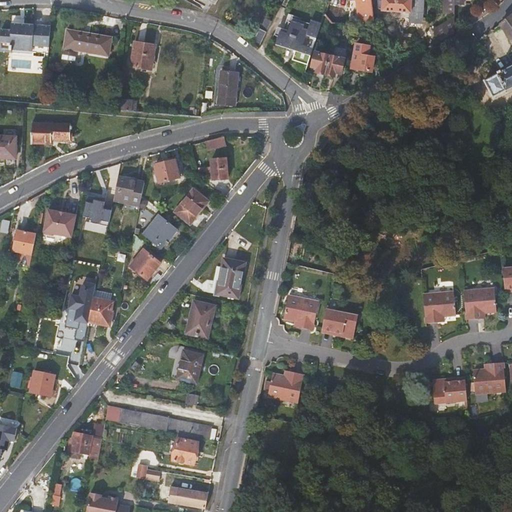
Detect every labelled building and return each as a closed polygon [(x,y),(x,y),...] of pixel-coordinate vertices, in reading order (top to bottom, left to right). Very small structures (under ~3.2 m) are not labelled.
[(353,17),(354,23),(374,21),(372,2),(371,0),(357,0),(359,16),(353,17)] [(411,13),(411,0),(382,0),(382,11),(411,13)] [(349,8),(328,4),(324,18),(337,23),(347,23),(349,8)] [(511,15),(508,19),(501,25),(511,43),(511,67),(485,82),(493,98),(511,88),(511,15)] [(31,46),(41,47),(42,41),(49,42),(50,28),(32,27),(33,21),(20,20),(20,17),(12,17),(11,31),(1,30),(0,36),(0,50),(9,51),(9,53),(11,53),(12,52),(31,54),(31,46)] [(253,43),(259,48),(272,22),(267,19),(261,30),(260,29),(253,43)] [(294,59),(309,63),(314,47),(304,44),(308,33),(318,36),(322,22),(312,19),(309,29),(304,28),(305,24),(292,20),(289,33),(281,31),(278,41),(298,47),(294,59)] [(454,22),(441,30),(446,38),(454,33),(454,22)] [(434,32),(438,39),(440,41),(446,38),(441,30),(440,29),(434,32)] [(74,51),(86,53),(87,35),(67,32),(64,49),(67,50),(66,53),(64,53),(62,64),(74,66),(75,55),(73,54),(74,51)] [(112,39),(87,35),(86,53),(110,57),(112,39)] [(148,70),(153,47),(134,44),(130,66),(148,70)] [(373,66),(374,58),(367,57),(369,47),(357,45),(355,55),(354,55),(352,69),(371,72),(373,82),(380,78),(379,66),(373,66)] [(316,73),(326,75),(330,57),(314,54),(311,68),(317,70),(316,73)] [(344,61),(330,57),(326,75),(335,77),(336,74),(341,75),(344,61)] [(221,72),(218,94),(225,95),(224,104),(233,105),(237,74),(221,72)] [(132,103),(118,101),(117,113),(132,114),(132,103)] [(71,143),(71,127),(31,126),(30,145),(50,146),(50,143),(71,143)] [(14,139),(0,138),(0,158),(13,159),(14,139)] [(205,142),(207,150),(224,146),(222,138),(205,142)] [(227,179),(225,159),(212,160),(212,168),(213,176),(213,180),(227,179)] [(179,177),(175,161),(154,166),(159,183),(179,177)] [(144,183),(118,178),(114,201),(140,206),(142,196),(144,183)] [(177,211),(186,218),(192,209),(199,214),(209,200),(194,188),(177,211)] [(91,222),(111,225),(113,209),(103,208),(105,196),(88,194),(85,215),(92,216),(91,222)] [(200,215),(199,214),(192,209),(186,218),(185,219),(192,225),(200,215)] [(76,215),(49,210),(44,234),(53,236),(56,234),(72,238),(76,215)] [(175,230),(159,217),(144,236),(160,249),(175,230)] [(14,253),(32,256),(36,236),(18,232),(14,253)] [(134,234),(132,247),(140,253),(147,244),(134,234)] [(160,264),(144,250),(131,267),(147,280),(160,264)] [(222,258),(220,267),(214,294),(236,298),(244,263),(222,258)] [(209,292),(214,294),(220,267),(214,266),(209,292)] [(511,288),(511,269),(502,270),(504,289),(511,288)] [(494,290),(464,292),(466,321),(478,320),(478,313),(483,313),(496,312),(494,290)] [(112,296),(95,292),(89,322),(109,326),(114,303),(110,302),(112,296)] [(438,318),(443,318),(455,316),(452,293),(423,296),(425,325),(438,323),(438,318)] [(300,324),(299,330),(313,333),(318,304),(287,299),(282,320),(295,323),(300,324)] [(193,321),(190,335),(207,339),(213,307),(193,303),(189,320),(193,321)] [(341,335),(341,338),(352,340),(357,318),(326,312),(322,332),(341,335)] [(196,384),(202,356),(177,350),(170,378),(196,384)] [(503,364),(488,366),(489,371),(484,372),(473,373),(475,396),(506,393),(503,364)] [(50,396),(55,375),(35,371),(31,392),(50,396)] [(288,379),(283,378),(272,376),(268,399),(297,405),(303,377),(289,374),(288,379)] [(444,384),(444,381),(431,382),(433,405),(467,403),(465,383),(444,384)] [(199,396),(188,394),(186,403),(197,405),(199,396)] [(208,440),(210,428),(121,409),(108,409),(105,420),(120,423),(208,440)] [(0,422),(0,460),(1,461),(2,449),(9,450),(10,440),(16,441),(18,425),(0,422)] [(88,454),(89,460),(97,462),(101,442),(104,425),(95,423),(92,440),(91,439),(91,437),(74,434),(70,457),(80,458),(81,453),(88,454)] [(193,464),(197,443),(198,438),(178,435),(177,439),(173,460),(193,464)] [(160,471),(147,469),(147,466),(138,464),(136,478),(145,479),(145,477),(158,479),(160,471)] [(61,485),(55,484),(51,506),(56,507),(61,485)] [(205,509),(208,492),(171,485),(169,502),(205,509)] [(90,494),(86,511),(128,511),(130,508),(117,505),(118,502),(115,499),(108,497),(107,500),(100,498),(101,496),(90,494)]
